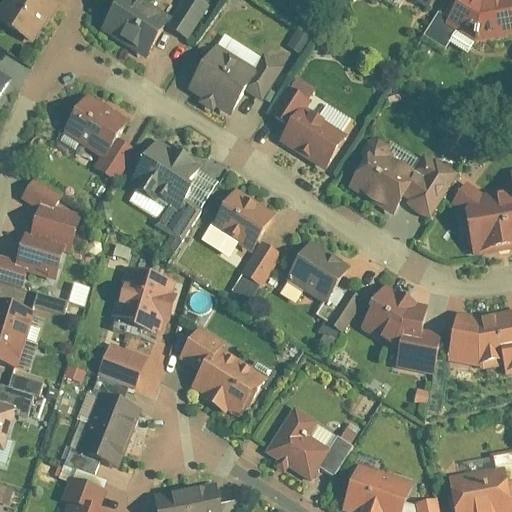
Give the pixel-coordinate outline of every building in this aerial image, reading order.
[(5,0),(0,8),(0,22),(32,45),(58,7),(47,0),(5,0)] [(120,0),(101,32),(146,59),(166,26),(171,18),(141,0),(120,0)] [(181,0),(171,18),(166,26),(188,40),(209,6),(198,0),(181,0)] [(412,0),(425,10),(432,0),(412,0)] [(462,0),(446,26),(474,43),(511,37),(511,20),(511,19),(507,0),(462,0)] [(288,48),(302,57),(313,38),(299,30),(288,48)] [(188,93),(231,118),(247,92),(258,73),(216,47),(188,93)] [(258,73),(247,92),(264,102),(284,69),(267,59),(258,73)] [(0,95),(10,80),(0,73),(0,95)] [(270,118),(290,130),(302,111),(308,101),(288,89),(270,118)] [(63,132),(104,159),(116,141),(129,122),(88,94),(63,132)] [(280,146),(325,173),(347,138),(302,111),(290,130),(280,146)] [(204,172),(158,140),(129,183),(168,210),(176,215),(183,203),(204,172)] [(347,190),(393,218),(405,197),(419,175),(392,158),(391,148),(381,140),(368,142),(361,152),(364,161),(347,190)] [(137,155),(116,141),(104,159),(96,171),(116,185),(137,155)] [(419,175),(405,197),(410,201),(407,206),(430,220),(458,174),(430,157),(419,175)] [(55,209),(63,199),(36,179),(21,199),(39,211),(55,209)] [(472,259),(511,250),(511,189),(483,196),(468,184),(451,205),(464,215),(472,259)] [(211,227),(252,255),(261,243),(278,216),(237,189),(211,227)] [(199,214),(183,203),(176,215),(168,210),(157,227),(179,242),(199,214)] [(98,217),(109,224),(116,211),(105,205),(98,217)] [(39,211),(30,241),(65,251),(71,253),(82,217),(55,209),(39,211)] [(26,274),(56,282),(65,251),(30,241),(23,239),(16,262),(13,270),(26,274)] [(284,258),(261,243),(252,255),(240,273),(263,289),(284,258)] [(338,288),(350,269),(312,244),(287,281),(326,306),(338,288)] [(0,282),(22,289),(26,274),(13,270),(16,262),(0,257),(0,282)] [(127,270),(111,321),(159,335),(175,284),(127,270)] [(70,304),(66,319),(83,324),(93,289),(76,284),(70,304)] [(396,370),(435,377),(442,336),(423,333),(428,309),(406,302),(387,287),(358,330),(397,352),(396,370)] [(363,305),(338,288),(326,306),(317,319),(342,336),(363,305)] [(38,295),(34,310),(66,319),(70,304),(38,295)] [(0,365),(17,371),(34,314),(0,304),(0,365)] [(505,377),(511,375),(511,312),(485,318),(458,314),(446,362),(484,367),(501,363),(505,377)] [(181,358),(203,372),(217,349),(221,342),(199,329),(181,358)] [(129,389),(134,391),(147,358),(110,344),(98,377),(129,389)] [(192,390),(240,420),(265,379),(217,349),(203,372),(192,390)] [(9,389),(37,398),(41,384),(13,376),(9,389)] [(129,389),(98,377),(91,393),(101,397),(123,405),(129,389)] [(0,386),(0,404),(17,410),(32,414),(37,398),(9,389),(0,386)] [(101,464),(119,471),(142,412),(123,405),(101,397),(78,455),(101,464)] [(0,452),(5,454),(17,410),(0,404),(0,452)] [(288,470),(310,484),(320,468),(331,451),(310,438),(319,423),(296,408),(266,456),(276,462),(273,467),(286,475),(288,470)] [(331,451),(320,468),(336,478),(354,448),(338,438),(331,451)] [(96,477),(101,464),(78,455),(69,452),(64,465),(96,477)] [(504,472),(506,487),(511,486),(511,452),(489,457),(492,474),(504,472)] [(403,511),(406,504),(414,484),(359,465),(342,511),(343,511),(403,511)] [(448,482),(453,511),(509,511),(506,487),(504,472),(492,474),(448,482)] [(72,501),(99,511),(100,511),(107,494),(70,479),(63,498),(72,501)] [(156,511),(221,511),(221,505),(217,486),(154,497),(156,511)] [(99,511),(72,501),(67,511),(99,511)] [(239,511),(238,502),(221,505),(221,511),(239,511)] [(417,511),(439,511),(438,502),(416,506),(417,511)]
